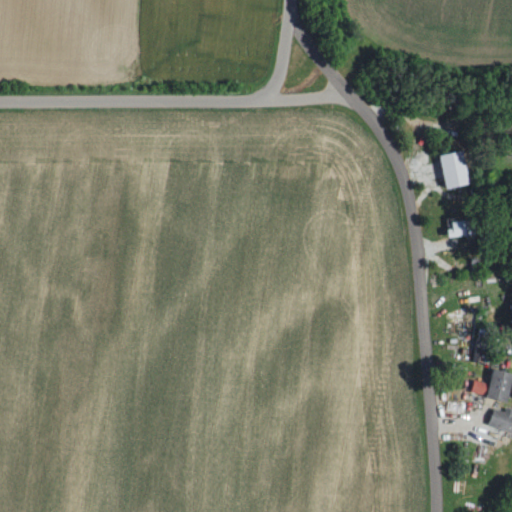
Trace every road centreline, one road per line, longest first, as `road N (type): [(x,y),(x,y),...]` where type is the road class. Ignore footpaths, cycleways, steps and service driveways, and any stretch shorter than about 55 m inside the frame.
road 1 (residential): [(437,511),(419,234),(403,167),(369,111)]
road 2 (residential): [(0,99),(349,98)]
road 3 (residential): [(369,111),(349,98),(288,15),(290,0)]
